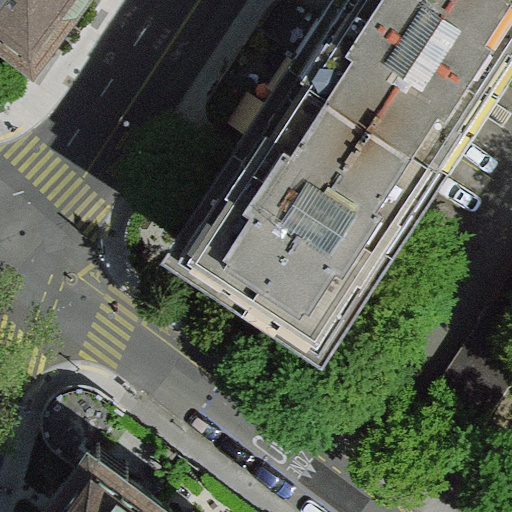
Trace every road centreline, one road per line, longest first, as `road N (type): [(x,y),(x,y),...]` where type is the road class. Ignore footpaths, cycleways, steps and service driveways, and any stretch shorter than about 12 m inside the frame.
road 1 (residential): [(28,254),(376,511)]
road 2 (secondary): [(28,254),(189,0)]
